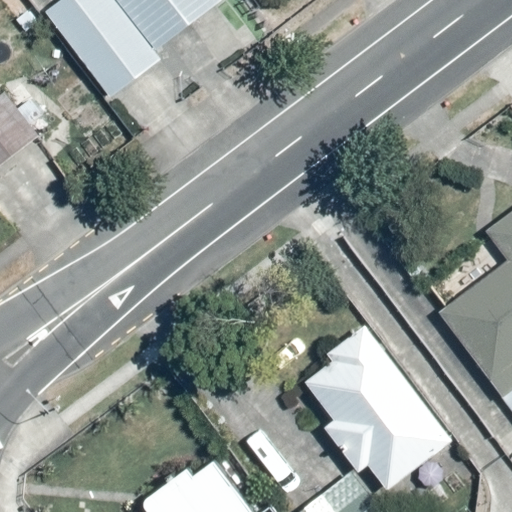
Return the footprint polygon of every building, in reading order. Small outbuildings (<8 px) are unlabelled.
[(154,48),(116,0),(34,0),(109,95),(159,55),(154,48)] [(116,0),(154,48),(214,0),(116,0)] [(0,163),(41,133),(1,80),(0,81),(0,163)] [(471,237),(486,226),(508,256),(440,306),(511,406),(511,148),(503,136),(434,186),(471,237)] [(323,420),(356,464),(362,472),(372,465),(387,485),(405,472),(453,435),(365,319),(331,345),(336,352),(305,376),(333,413),(323,420)] [(255,511),(211,451),(189,467),(181,455),(139,485),(153,504),(142,511),(255,511)] [(381,511),(345,470),(296,511),(381,511)]
